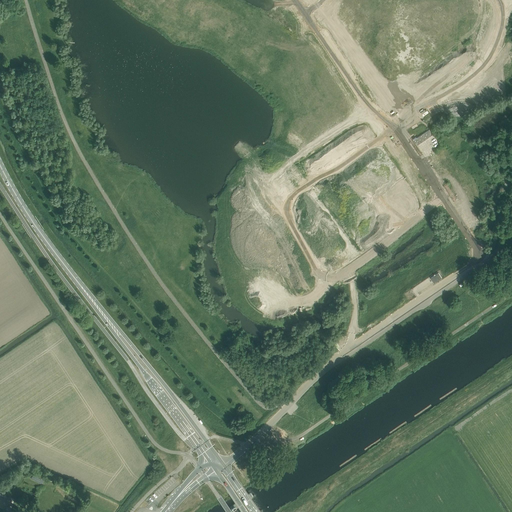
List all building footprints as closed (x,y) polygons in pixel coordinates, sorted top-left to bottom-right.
[(414,139),(418,145),(433,134),(430,129),(414,139)] [(453,201),(456,199),(449,184),(445,185),(453,201)] [(434,283),(437,281),(438,282),(441,281),(440,279),(442,278),(441,278),(438,273),(436,275),(435,274),(434,275),(434,276),(431,278),(434,283)] [(34,471),(31,478),(42,483),(45,476),(34,471)] [(9,507),(11,500),(7,499),(7,500),(0,497),(0,506),(5,508),(5,505),(9,507)]
